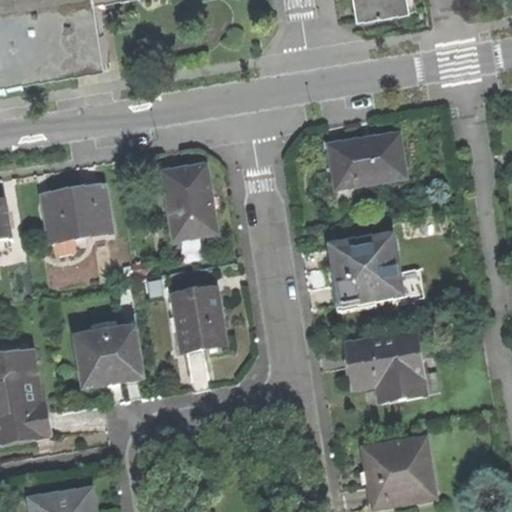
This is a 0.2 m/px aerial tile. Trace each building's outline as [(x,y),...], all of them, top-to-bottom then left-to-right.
[(0,0),(0,82),(118,63),(108,0),(0,0)] [(371,0),(375,19),(426,10),(423,0),(371,0)] [(333,192),(403,182),(397,137),(376,140),(352,144),(353,151),(328,154),(333,192)] [(170,243),(213,236),(208,202),(203,167),(160,174),(170,243)] [(52,200),(38,203),(45,245),(104,235),(96,190),(60,196),(61,199),(52,200)] [(335,312),(401,302),(391,239),(325,249),(330,283),(335,312)] [(217,322),(212,293),(171,300),(180,353),(221,346),(217,322)] [(89,331),(90,338),(112,335),(111,328),(89,331)] [(130,332),(112,335),(90,338),(74,341),(82,391),(107,387),(138,382),(130,332)] [(376,410),(424,403),(414,337),(342,348),(347,381),(350,397),(374,394),(376,410)] [(0,362),(25,358),(23,346),(0,350),(0,362)] [(38,415),(37,410),(28,357),(25,358),(0,362),(0,443),(15,441),(32,438),(28,416),(38,415)] [(44,408),(37,410),(38,415),(28,416),(32,438),(49,435),(44,408)] [(368,511),(380,511),(433,504),(423,442),(359,452),(364,483),(368,511)] [(31,511),(94,511),(91,492),(30,502),(31,511)]
